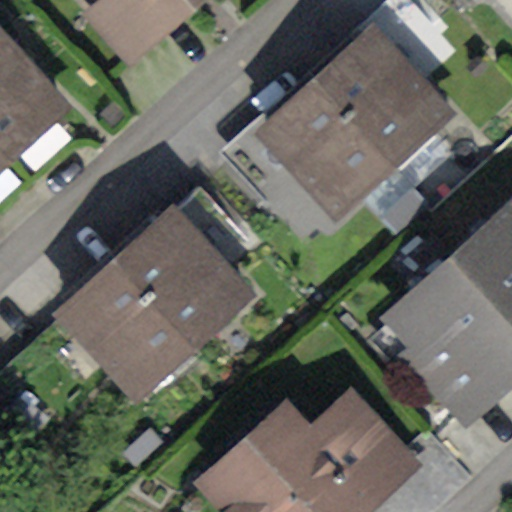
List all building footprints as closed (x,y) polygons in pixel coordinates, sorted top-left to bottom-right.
[(122,0),(155,34),(191,0),(122,0)] [(293,104),(267,127),(339,207),(442,116),(371,35),(346,57),(293,104)] [(0,42),(0,161),(59,108),(37,83),(0,42)] [(201,190),(171,217),(217,269),(247,242),(201,190)] [(511,213),(457,262),(511,323),(511,213)] [(95,286),(67,311),(138,389),(242,295),(217,269),(171,217),(147,239),(95,286)] [(511,323),(457,262),(396,317),(426,352),(418,361),(467,416),(511,374),(511,323)] [(314,332),(283,361),(303,383),(334,354),(314,332)] [(287,420),(207,491),(225,511),(381,511),(412,485),(348,414),(311,447),(287,420)]
